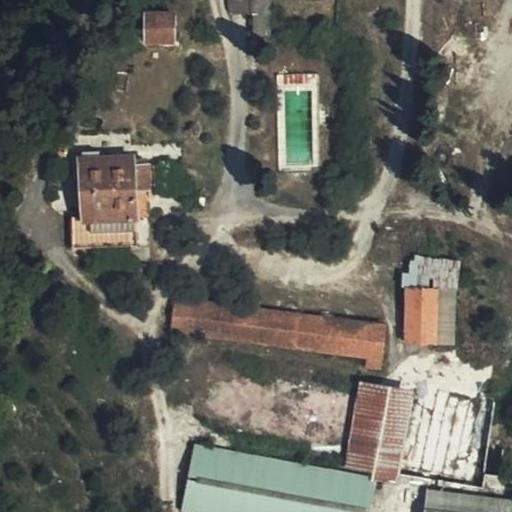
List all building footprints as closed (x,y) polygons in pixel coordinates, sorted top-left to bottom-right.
[(257,6),(240,6),(239,27),(256,28),(257,6)] [(158,10),(134,8),(133,29),(157,30),(158,10)] [(311,73),(315,165),(321,165),(317,73),(311,73)] [(123,147),(61,155),(63,184),(60,184),(61,199),(54,200),(57,240),(118,232),(116,217),(130,215),(123,147)] [(409,283),(440,283),(441,342),(457,342),(456,255),(409,255),(409,283)] [(145,315),(170,320),(177,314),(216,313),(215,294),(152,283),(145,315)] [(413,286),(381,285),(378,342),(410,344),(413,286)] [(177,314),(170,320),(338,352),(337,363),(354,366),(361,321),(215,294),(216,313),(177,314)] [(329,409),(315,471),(342,476),(369,483),(383,420),(329,409)] [(334,511),(342,476),(315,471),(179,443),(167,498),(229,511),(334,511)] [(511,511),(511,495),(427,487),(424,511),(511,511)]
